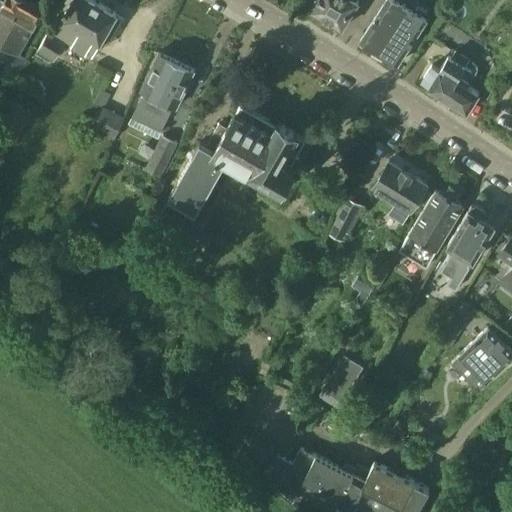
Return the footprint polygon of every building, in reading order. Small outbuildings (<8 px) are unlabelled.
[(0,0),(0,42),(14,50),(1,74),(15,81),(28,58),(20,53),(45,9),(28,0),(0,0)] [(111,43),(125,18),(94,0),(72,0),(54,33),(50,31),(40,48),(54,56),(59,46),(77,57),(83,47),(92,52),(99,40),(100,41),(102,38),(111,43)] [(316,0),(311,9),(342,28),(358,0),(316,0)] [(379,50),(406,5),(399,0),(385,0),(361,39),(379,50)] [(398,62),(426,17),(406,5),(379,50),(398,62)] [(432,65),(421,82),(467,111),(479,93),(468,86),(476,73),(465,66),(470,59),(456,51),(452,57),(449,55),(440,69),(432,65)] [(141,96),(132,115),(162,129),(171,110),(161,105),(164,99),(177,106),(195,70),(158,52),(141,88),(155,95),(152,101),(141,96)] [(493,62),(484,80),(495,86),(505,68),(495,64),(493,62)] [(9,99),(0,116),(0,139),(15,147),(32,110),(9,99)] [(200,141),(168,198),(196,214),(226,158),(249,171),(248,172),(282,191),(294,170),(296,171),(312,141),(299,133),(299,132),(278,120),(276,123),(241,103),(237,110),(236,109),(227,126),(219,122),(206,144),(200,141)] [(115,138),(125,115),(104,105),(93,128),(115,138)] [(162,132),(145,169),(160,176),(177,140),(162,132)] [(389,158),(372,186),(396,201),(389,212),(403,221),(411,210),(428,183),(389,158)] [(456,200),(462,190),(450,183),(443,192),(436,188),(409,232),(399,249),(427,265),(437,248),(463,204),(456,200)] [(333,224),(329,232),(342,238),(355,212),(358,214),(363,204),(347,196),(333,224)] [(456,288),(495,223),(497,219),(486,212),(484,207),(476,202),(472,204),(448,244),(454,247),(440,271),(451,278),(447,283),(456,288)] [(170,211),(159,227),(178,241),(190,224),(170,211)] [(511,236),(500,251),(511,260),(511,264),(500,281),(511,290),(511,236)] [(353,298),(361,303),(367,293),(359,289),(353,298)] [(460,302),(447,323),(460,331),(472,309),(460,302)] [(487,380),(511,356),(511,350),(488,326),(459,355),(458,354),(451,361),(479,390),(488,381),(487,380)] [(345,354),(322,389),(342,401),(364,366),(345,354)] [(264,360),(259,371),(267,374),(272,364),(264,360)] [(266,468),(262,476),(315,511),(415,511),(417,511),(430,487),(415,480),(416,478),(374,459),(363,484),(351,478),(354,471),(316,453),(300,446),(293,461),(278,454),(270,470),(266,468)]
